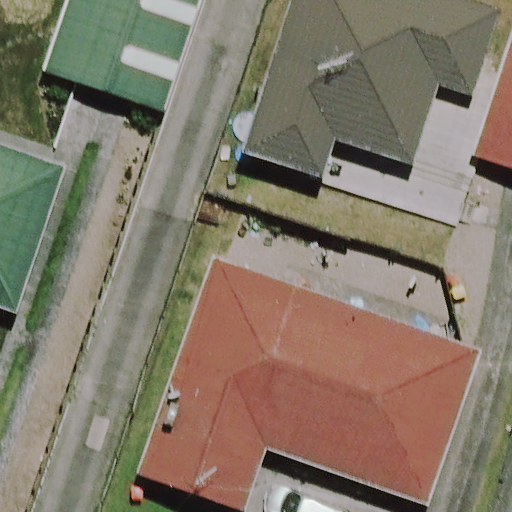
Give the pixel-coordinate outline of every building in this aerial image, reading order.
[(199,0),(65,0),(41,73),(162,113),(199,0)] [(502,10),(470,0),(290,0),(241,155),(324,181),(337,143),(415,167),(440,87),(474,98),(502,10)] [(511,28),(471,158),(511,170),(511,28)] [(0,308),(18,315),(66,167),(0,146),(0,308)] [(484,351),(212,256),(134,477),(235,511),(246,511),(268,451),(429,507),(484,351)]
